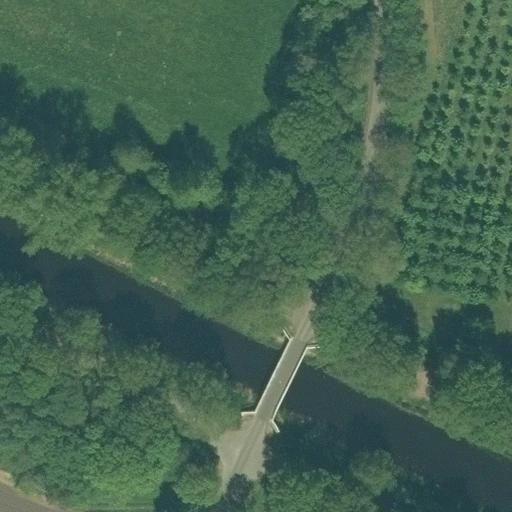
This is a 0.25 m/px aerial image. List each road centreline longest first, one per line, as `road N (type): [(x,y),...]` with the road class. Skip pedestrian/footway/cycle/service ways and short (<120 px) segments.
road 1 (track): [(0,170),(511,424)]
road 2 (unclassified): [(388,0),(390,111),(247,450)]
road 3 (unclassified): [(247,450),(0,327)]
road 4 (unclassified): [(369,511),(247,450)]
